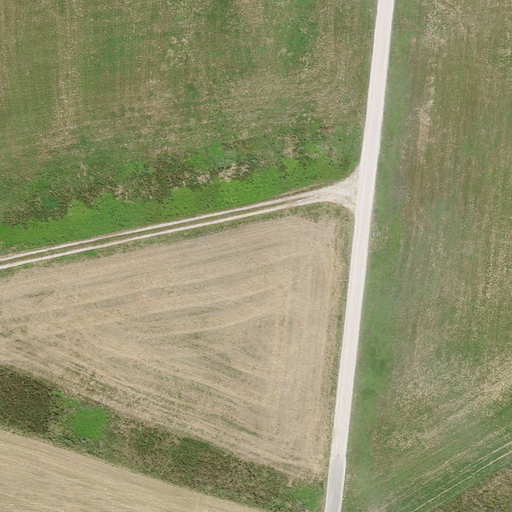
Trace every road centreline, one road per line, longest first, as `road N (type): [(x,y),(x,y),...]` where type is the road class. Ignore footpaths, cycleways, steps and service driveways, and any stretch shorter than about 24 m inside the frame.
road 1 (track): [(362,190),(0,263)]
road 2 (track): [(328,486),(362,190)]
road 3 (track): [(362,190),(378,0)]
